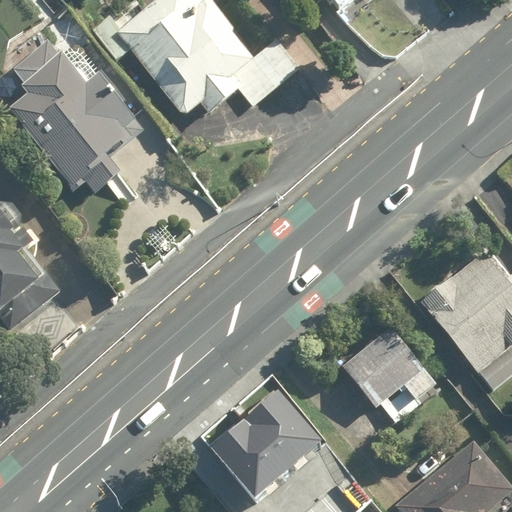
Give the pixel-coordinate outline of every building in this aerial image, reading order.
[(285,42),(258,64),(207,0),(169,0),(125,36),(190,118),(204,106),(213,117),(243,93),(256,110),(306,69),(285,42)] [(310,0),(318,9),(329,0),(333,0),(337,4),(344,13),(359,0),(310,0)] [(33,92),(11,110),(76,191),(91,180),(105,197),(127,179),(115,163),(137,146),(128,134),(141,124),(104,78),(94,86),(59,42),(19,74),(33,92)] [(41,246),(2,195),(0,196),(0,319),(52,279),(32,253),(41,246)] [(511,275),(511,277),(491,251),(425,303),(496,393),(511,380),(511,275)] [(393,331),(345,369),(398,426),(425,404),(422,401),(440,386),(393,331)] [(278,388),(212,445),(256,495),(322,439),(278,388)] [(489,511),(511,493),(511,478),(479,440),(400,507),(404,511),(489,511)]
